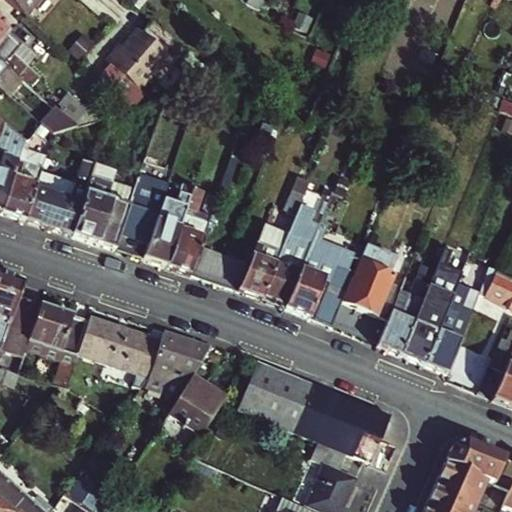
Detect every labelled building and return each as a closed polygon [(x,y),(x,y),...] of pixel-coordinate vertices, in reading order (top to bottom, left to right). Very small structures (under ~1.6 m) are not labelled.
[(37,0),(4,0),(24,16),(37,0)] [(139,32),(123,50),(121,48),(107,64),(137,91),(178,47),(152,24),(143,35),(139,32)] [(0,27),(0,63),(8,70),(20,81),(30,90),(39,79),(13,57),(21,47),(0,27)] [(20,81),(8,70),(0,78),(0,90),(2,92),(6,87),(11,92),(20,81)] [(16,96),(11,92),(6,87),(2,92),(12,101),(16,96)] [(79,120),(60,103),(53,110),(73,128),(79,120)] [(73,128),(53,110),(39,125),(49,134),(73,128)] [(20,132),(27,138),(31,133),(39,125),(32,118),(20,132)] [(42,143),(50,135),(49,134),(39,125),(31,133),(42,143)] [(14,148),(0,143),(0,156),(15,162),(19,149),(14,148)] [(25,151),(19,149),(15,162),(39,171),(43,157),(25,151)] [(0,208),(15,162),(0,156),(0,208)] [(69,238),(87,184),(94,166),(81,161),(73,186),(38,174),(33,191),(23,222),(69,238)] [(0,208),(0,214),(23,222),(33,191),(38,174),(39,171),(15,162),(0,208)] [(112,252),(127,208),(104,200),(109,184),(99,181),(103,169),(94,166),(87,184),(69,238),(112,252)] [(103,169),(99,181),(109,184),(114,172),(103,169)] [(132,192),(127,208),(112,252),(132,258),(140,261),(161,202),(165,190),(136,180),(132,192)] [(194,181),(191,189),(201,193),(204,185),(194,181)] [(104,200),(127,208),(132,192),(109,184),(104,200)] [(184,210),(195,214),(201,193),(191,189),(184,210)] [(217,193),(209,189),(207,195),(215,198),(217,193)] [(292,193),(284,212),(294,217),(303,197),(292,193)] [(282,311),(329,330),(346,288),(323,278),(321,283),(312,279),(319,262),(313,259),(319,245),(322,245),(340,199),(330,194),(309,246),(298,272),(282,311)] [(208,218),(215,198),(207,195),(200,216),(208,218)] [(163,269),(177,230),(166,226),(171,212),(166,210),(168,204),(161,202),(140,261),(163,269)] [(188,278),(198,249),(206,225),(182,217),(177,230),(163,269),(188,278)] [(296,241),(304,221),(294,217),(286,237),(296,241)] [(263,227),(256,244),(279,254),(286,237),(263,227)] [(286,237),(279,254),(258,303),(282,311),(298,272),(290,269),(301,243),(296,241),(286,237)] [(290,269),(298,272),(309,246),(301,243),(290,269)] [(258,303),(279,254),(256,244),(247,266),(235,294),(258,303)] [(319,262),(328,266),(335,251),(322,245),(319,245),(313,259),(319,262)] [(335,251),(328,266),(328,268),(350,277),(359,256),(336,247),(335,251)] [(210,254),(198,249),(188,278),(201,282),(210,254)] [(385,323),(388,317),(397,294),(399,290),(389,285),(391,280),(385,277),(392,261),(364,249),(342,305),(385,323)] [(221,257),(210,254),(201,282),(211,286),(221,257)] [(427,289),(438,260),(425,254),(413,283),(427,289)] [(223,290),(233,261),(221,257),(211,286),(223,290)] [(398,359),(421,369),(454,287),(457,282),(440,274),(445,262),(438,260),(427,289),(398,359)] [(223,290),(235,294),(247,266),(233,261),(223,290)] [(483,272),(473,295),(479,298),(481,298),(490,280),(492,276),(483,272)] [(0,344),(15,299),(20,285),(0,277),(0,344)] [(481,298),(479,303),(511,316),(511,289),(490,280),(481,298)] [(385,323),(375,349),(398,359),(427,289),(413,283),(407,298),(397,321),(388,317),(385,323)] [(454,287),(421,369),(446,379),(479,298),(473,295),(454,287)] [(397,294),(388,317),(397,321),(407,298),(397,294)] [(0,356),(20,364),(27,342),(39,307),(15,299),(0,344),(0,356)] [(74,359),(75,354),(85,322),(39,307),(27,342),(74,359)] [(85,322),(75,354),(136,375),(131,387),(139,390),(146,381),(147,377),(158,345),(86,321),(85,322)] [(158,345),(147,377),(183,389),(189,380),(210,349),(176,337),(174,341),(161,337),(158,345)] [(475,395),(510,410),(511,406),(511,349),(483,337),(472,363),(486,369),(475,395)] [(255,365),(236,412),(368,466),(388,419),(255,365)] [(56,389),(64,391),(70,371),(58,367),(55,376),(52,387),(56,389)] [(40,383),(0,370),(0,386),(45,402),(56,389),(52,387),(40,383)] [(40,383),(52,387),(55,376),(44,372),(40,383)] [(164,418),(194,437),(221,398),(189,380),(183,389),(164,418)] [(105,436),(115,423),(69,393),(60,406),(105,436)] [(115,423),(105,436),(138,458),(147,444),(115,423)] [(472,511),(484,484),(507,494),(511,480),(511,465),(462,445),(449,450),(436,478),(427,499),(421,511),(472,511)] [(315,464),(322,467),(304,507),(314,511),(340,511),(353,481),(338,474),(345,459),(322,449),(315,464)] [(0,511),(48,511),(51,509),(36,496),(31,502),(0,475),(0,511)] [(511,511),(511,480),(507,494),(500,510),(504,511),(511,511)]
